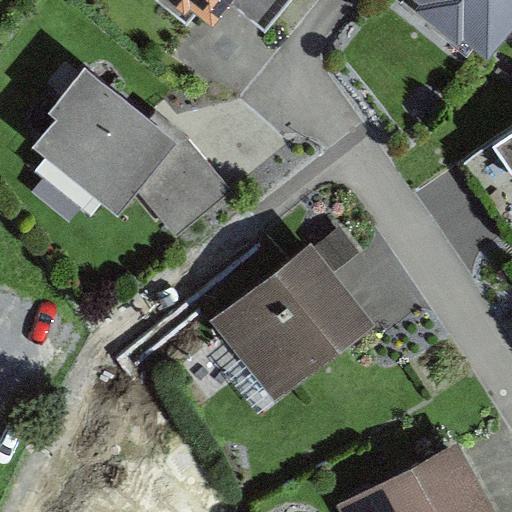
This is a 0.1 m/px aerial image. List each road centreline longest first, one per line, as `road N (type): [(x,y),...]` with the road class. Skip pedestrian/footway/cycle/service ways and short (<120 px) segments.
road 1 (residential): [(348,171),(103,328),(15,511)]
road 2 (residential): [(348,171),(511,441)]
road 3 (residential): [(357,0),(272,110),(348,171)]
